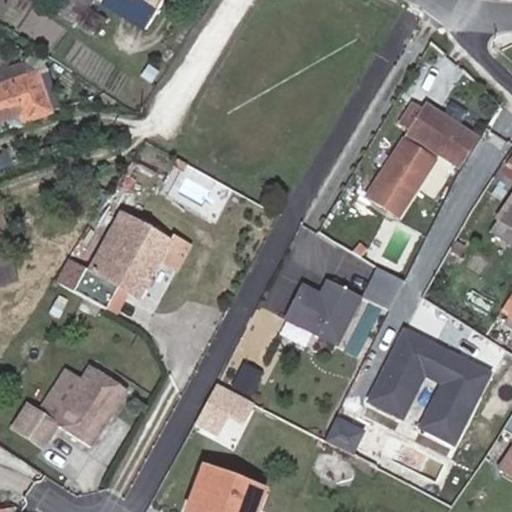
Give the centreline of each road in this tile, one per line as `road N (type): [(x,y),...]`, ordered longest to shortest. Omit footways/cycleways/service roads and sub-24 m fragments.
road 1 (residential): [(128,511),(419,0)]
road 2 (unknown): [(38,178),(125,154),(145,140),(237,0)]
